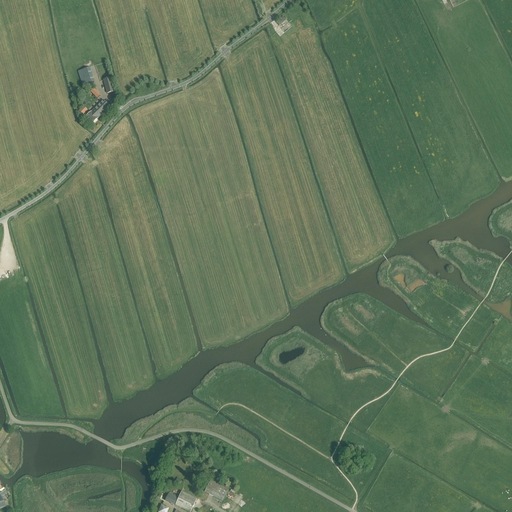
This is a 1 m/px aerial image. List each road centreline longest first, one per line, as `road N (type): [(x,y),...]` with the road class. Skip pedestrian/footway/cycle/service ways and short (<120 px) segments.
road 1 (unclassified): [(0,221),(54,186),(125,107),(198,76),(290,0)]
road 2 (track): [(357,499),(389,451),(436,428),(448,407)]
road 3 (track): [(479,306),(506,333),(448,407)]
